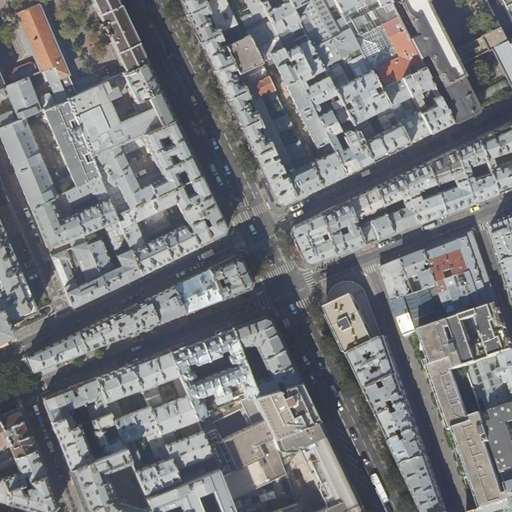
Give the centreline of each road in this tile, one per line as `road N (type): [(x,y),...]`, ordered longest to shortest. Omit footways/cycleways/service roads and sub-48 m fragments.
road 1 (residential): [(511,107),(258,231)]
road 2 (residential): [(455,511),(366,258)]
road 3 (tertiary): [(258,231),(148,0)]
road 4 (tertiary): [(389,511),(285,289)]
road 5 (residential): [(258,231),(66,322)]
road 6 (residential): [(8,349),(67,511)]
road 7 (residential): [(0,167),(66,322)]
road 8 (unknown): [(13,311),(37,297),(0,208)]
